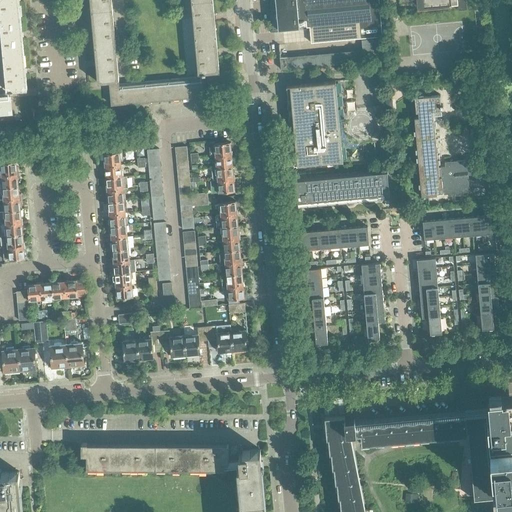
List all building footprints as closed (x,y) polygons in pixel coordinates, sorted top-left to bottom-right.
[(19,0),(0,0),(0,17),(20,16),(19,0)] [(90,0),(91,10),(112,8),(111,0),(90,0)] [(214,16),(212,0),(193,0),(191,0),(195,36),(216,34),(214,16)] [(385,60),(379,0),(274,0),(278,29),(299,27),(299,26),(306,25),(307,26),(309,26),(360,21),(362,38),(364,62),(385,60)] [(467,9),(466,0),(422,0),(423,7),(457,4),(458,10),(467,9)] [(115,44),(112,8),(91,10),(93,27),(94,46),(115,44)] [(22,34),(20,16),(0,17),(0,23),(3,54),(24,52),(22,34)] [(360,21),(309,26),(310,43),(362,38),(360,21)] [(216,34),(195,36),(198,73),(202,72),(202,74),(209,73),(209,72),(219,71),(218,53),(216,34)] [(97,82),(109,81),(119,80),(115,44),(94,46),(96,64),(97,82)] [(24,52),(3,54),(6,90),(14,89),(15,91),(21,90),(21,89),(27,88),(25,70),(24,52)] [(289,68),(288,56),(280,57),(281,69),(289,68)] [(119,80),(109,81),(111,104),(204,96),(203,78),(119,85),(119,80)] [(286,85),(294,165),(343,161),(335,81),(286,85)] [(416,129),(414,130),(414,134),(416,134),(417,148),(415,148),(416,152),(418,152),(418,156),(416,156),(416,160),(418,160),(420,182),(418,182),(419,187),(421,187),(422,196),(437,195),(437,194),(437,192),(442,192),(444,192),(444,194),(447,194),(470,191),(468,175),(472,174),(470,159),(445,162),(445,166),(439,167),(438,163),(440,163),(440,159),(439,155),(437,155),(437,151),(439,151),(438,146),(437,147),(436,143),(438,143),(438,138),(436,138),(435,128),(437,128),(436,120),(434,120),(434,116),(440,115),(440,110),(442,110),(441,107),(443,107),(443,103),(441,103),(440,94),(432,95),(431,94),(427,94),(427,96),(423,96),(423,94),(419,94),(419,96),(415,97),(416,112),(418,112),(419,116),(414,117),(416,129)] [(0,114),(12,113),(11,95),(0,96),(0,114)] [(384,119),(383,105),(373,106),(379,129),(385,128),(384,119)] [(210,156),(215,156),(231,154),(230,142),(231,142),(230,142),(214,143),(214,142),(214,141),(208,142),(210,156)] [(105,165),(121,164),(120,152),(103,153),(103,154),(104,154),(105,165)] [(231,154),(215,156),(216,167),(233,166),(231,154)] [(0,165),(1,174),(17,173),(16,161),(17,161),(0,162),(0,165)] [(121,164),(105,165),(106,177),(122,176),(121,164)] [(213,180),(217,180),(234,178),(233,166),(216,167),(212,168),(213,180)] [(387,171),(295,180),(297,202),(389,193),(387,171)] [(17,173),(1,174),(2,186),(18,185),(17,173)] [(122,176),(106,177),(107,189),(123,188),(128,187),(127,176),(122,176)] [(234,178),(217,180),(218,191),(235,190),(235,189),(234,178)] [(18,185),(2,186),(3,198),(19,197),(18,185)] [(108,201),(124,200),(123,188),(107,189),(108,201)] [(0,211),(4,211),(20,209),(19,197),(3,198),(0,198),(0,211)] [(109,213),(125,212),(124,200),(108,201),(109,213)] [(219,202),(220,215),(237,213),(236,201),(219,202)] [(5,222),(21,221),(20,209),(4,211),(5,222)] [(110,225),(126,224),(125,212),(109,213),(110,225)] [(237,213),(220,215),(216,215),(217,227),(221,226),(238,225),(237,213)] [(481,216),(483,234),(492,233),(491,215),(481,216)] [(483,234),(481,216),(471,217),(473,235),(483,234)] [(473,235),(471,217),(462,218),(463,236),(473,235)] [(454,237),(452,218),(442,219),(444,238),(454,237)] [(463,236),(462,218),(452,218),(454,237),(463,236)] [(444,238),(442,219),(433,220),(434,238),(444,238)] [(434,238),(433,220),(423,221),(424,239),(434,238)] [(6,235),(22,233),(21,221),(5,222),(6,235)] [(126,224),(110,225),(111,237),(128,236),(126,224)] [(238,225),(221,226),(222,238),(239,237),(238,225)] [(368,226),(358,227),(360,245),(369,244),(368,226)] [(358,227),(348,228),(350,246),(360,245),(358,227)] [(339,228),(329,229),(330,248),(340,247),(339,228)] [(348,228),(339,228),(340,247),(350,246),(348,228)] [(329,229),(319,230),(321,249),(330,248),(329,229)] [(319,230),(309,231),(311,249),(321,249),(319,230)] [(301,250),(311,249),(309,231),(300,232),(301,250)] [(7,246),(23,245),(22,233),(6,235),(7,246)] [(112,249),(129,248),(128,236),(111,237),(112,249)] [(239,237),(222,238),(224,250),(240,249),(239,237)] [(23,245),(7,246),(2,246),(3,259),(25,257),(23,245)] [(113,261),(130,260),(129,248),(112,249),(113,261)] [(219,251),(220,263),(225,262),(241,261),(240,249),(224,250),(219,251)] [(476,254),(477,264),(495,262),(494,252),(476,254)] [(418,269),(436,267),(435,258),(417,259),(418,269)] [(114,273),(131,271),(130,260),(113,261),(114,273)] [(220,263),(221,275),(226,274),(242,273),(241,261),(225,262),(220,263)] [(477,273),(496,272),(495,262),(477,264),(477,273)] [(362,264),(363,274),(381,272),(380,263),(362,264)] [(437,277),(436,267),(418,269),(419,279),(437,277)] [(304,279),(322,278),(321,268),(303,269),(304,279)] [(132,283),(131,271),(114,273),(116,285),(132,283)] [(382,282),(381,272),(363,274),(363,284),(382,282)] [(478,283),(497,281),(496,272),(477,273),(478,283)] [(222,287),(227,286),(243,284),(242,273),(226,274),(221,275),(222,287)] [(438,287),(437,277),(419,279),(420,288),(438,287)] [(76,280),(64,280),(66,297),(85,295),(84,278),(76,279),(76,280)] [(305,289),(323,287),(322,278),(304,279),(305,289)] [(54,298),(66,297),(64,280),(52,282),(54,298)] [(156,281),(148,282),(148,285),(150,284),(151,298),(157,297),(156,281)] [(479,293),(498,291),(497,281),(478,283),(479,293)] [(42,299),(54,298),(52,282),(40,283),(42,299)] [(172,293),(171,282),(163,282),(164,294),(172,293)] [(383,292),(382,282),(363,284),(364,293),(376,292),(383,292)] [(28,290),(29,296),(29,300),(42,299),(40,283),(28,284),(28,283),(28,290)] [(133,296),(132,283),(116,285),(117,297),(116,297),(133,296)] [(243,284),(227,286),(228,298),(239,297),(245,297),(245,296),(244,296),(243,284)] [(312,298),(324,297),(323,287),(305,289),(306,299),(312,298)] [(439,296),(438,287),(420,288),(421,298),(439,296)] [(480,302),(498,301),(498,291),(479,293),(480,302)] [(384,301),(383,292),(376,292),(364,293),(365,303),(377,302),(384,301)] [(440,306),(439,296),(421,298),(421,308),(440,306)] [(313,308),(325,307),(324,297),(312,298),(306,299),(306,308),(313,308)] [(384,311),(384,301),(377,302),(365,303),(366,313),(378,311),(384,311)] [(493,311),(499,311),(498,301),(480,302),(481,312),(493,311)] [(244,302),(239,303),(228,304),(229,313),(245,311),(244,302)] [(440,315),(440,306),(421,308),(422,318),(425,317),(429,317),(429,316),(440,315)] [(314,317),(326,316),(325,307),(313,308),(306,308),(307,318),(314,317)] [(379,321),(379,322),(385,321),(384,311),(378,311),(366,313),(367,322),(379,321)] [(493,311),(481,312),(482,328),(494,327),(493,311)] [(135,321),(134,312),(118,314),(119,323),(135,321)] [(429,317),(425,317),(425,320),(426,321),(429,321),(430,333),(442,332),(440,315),(429,316),(429,317)] [(315,327),(327,326),(326,316),(314,317),(307,318),(308,328),(315,327)] [(77,329),(75,318),(68,318),(64,319),(65,330),(77,329)] [(46,320),(40,321),(42,342),(48,341),(46,320)] [(35,342),(42,342),(40,321),(33,321),(35,342)] [(379,321),(367,322),(368,339),(380,337),(379,322),(379,321)] [(161,344),(160,330),(160,325),(153,325),(153,330),(150,331),(151,338),(136,339),(138,359),(152,357),(152,351),(153,351),(152,345),(161,344)] [(218,351),(232,350),(231,330),(217,332),(216,325),(207,326),(208,339),(216,339),(217,345),(218,345),(218,351)] [(198,333),(183,334),(185,354),(200,353),(199,347),(200,347),(199,340),(208,339),(207,326),(203,326),(197,327),(198,333)] [(315,327),(316,343),(328,342),(327,326),(315,327)] [(185,354),(183,334),(170,336),(169,329),(160,330),(161,344),(169,343),(170,350),(171,356),(185,354)] [(231,330),(232,350),(247,349),(246,343),(248,343),(248,337),(248,335),(246,336),(245,329),(231,330)] [(138,359),(136,339),(122,340),(123,347),(121,347),(121,352),(121,354),(123,354),(124,360),(138,359)] [(66,343),(68,365),(83,364),(84,364),(82,341),(66,343)] [(53,367),(68,365),(66,343),(50,344),(52,367),(53,367)] [(18,347),(20,370),(35,368),(36,369),(34,346),(18,347)] [(20,370),(18,347),(2,349),(4,372),(5,372),(5,371),(20,370)] [(511,394),(488,397),(489,408),(467,410),(470,432),(468,432),(469,445),(470,456),(474,499),(511,495),(511,394)] [(344,412),(343,397),(323,399),(324,414),(326,414),(343,413),(344,412)] [(377,440),(468,432),(470,432),(467,410),(467,409),(359,419),(348,420),(345,421),(344,415),(324,417),(326,438),(328,438),(330,453),(331,453),(332,468),(334,468),(335,483),(337,482),(338,497),(339,497),(340,511),(341,511),(342,511),(365,511),(350,433),(356,432),(361,432),(361,442),(377,440)] [(224,468),(224,462),(224,446),(87,445),(87,442),(81,442),(81,454),(86,454),(86,468),(224,468)] [(224,446),(224,462),(239,461),(239,466),(236,466),(240,511),(263,511),(258,457),(261,457),(260,449),(242,451),(242,453),(239,453),(228,454),(228,444),(226,444),(228,444),(228,446),(224,446)] [(0,511),(20,511),(19,500),(18,490),(17,480),(20,479),(19,471),(1,473),(1,475),(0,475),(0,511)]
